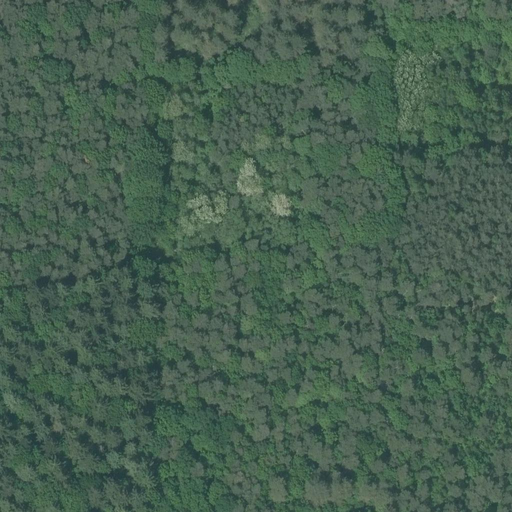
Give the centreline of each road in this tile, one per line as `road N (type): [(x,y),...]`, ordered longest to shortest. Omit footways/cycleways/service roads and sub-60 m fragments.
road 1 (track): [(147,0),(152,511)]
road 2 (track): [(392,511),(384,156)]
road 3 (track): [(384,156),(381,0)]
road 4 (track): [(384,156),(511,155)]
